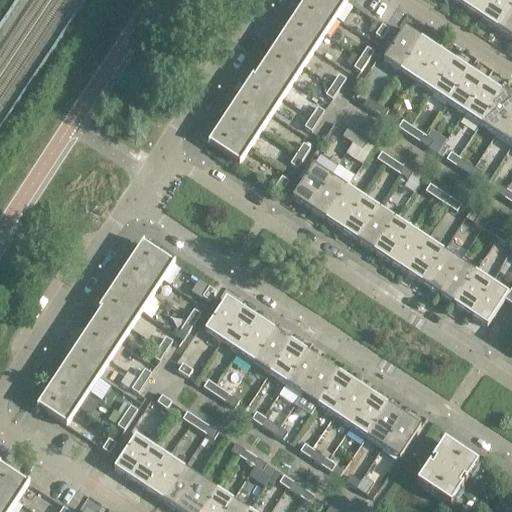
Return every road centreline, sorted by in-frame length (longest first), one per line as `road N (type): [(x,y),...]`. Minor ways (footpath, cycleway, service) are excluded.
road 1 (residential): [(511,465),(128,212)]
road 2 (residential): [(511,383),(170,149)]
road 3 (residential): [(0,405),(128,212)]
road 4 (residential): [(170,149),(269,0)]
road 5 (residential): [(128,511),(0,425)]
road 6 (residential): [(511,75),(401,0)]
